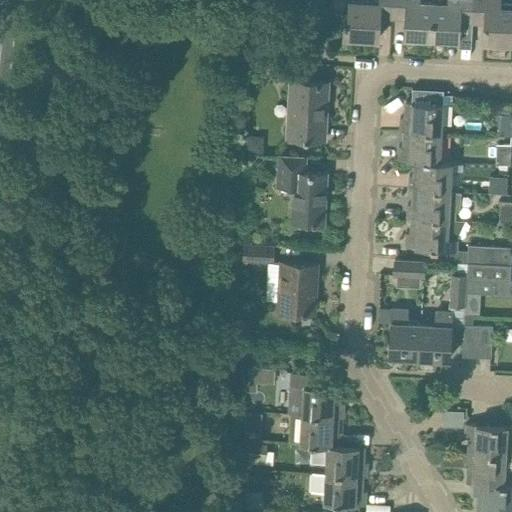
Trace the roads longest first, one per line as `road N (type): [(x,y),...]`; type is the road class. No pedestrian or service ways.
road 1 (residential): [(443,511),(360,363),(364,103),(376,78)]
road 2 (residential): [(511,77),(402,71),(376,78)]
